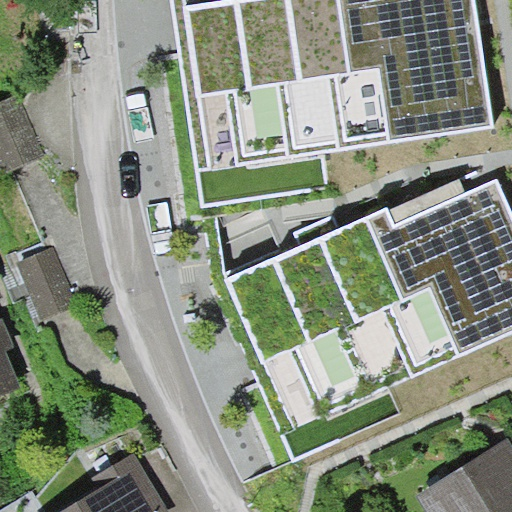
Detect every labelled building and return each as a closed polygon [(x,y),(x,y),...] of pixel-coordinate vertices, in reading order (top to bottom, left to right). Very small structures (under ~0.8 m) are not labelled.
[(212,0),(185,4),(209,167),(493,127),(474,0),(212,0)] [(46,154),(19,96),(0,104),(0,160),(5,173),(46,154)] [(511,335),(511,212),(497,179),(466,192),(396,224),(390,211),(388,206),(339,228),(333,215),(294,232),(300,245),(225,278),(295,432),(511,335)] [(460,179),(390,211),(396,224),(466,192),(460,179)] [(80,303),(54,247),(18,263),(43,320),(80,303)] [(0,397),(22,387),(6,356),(16,350),(4,321),(0,322),(0,290),(2,290),(0,286),(0,397)] [(511,511),(511,445),(508,439),(417,494),(426,511),(511,511)] [(99,488),(59,511),(171,511),(136,452),(93,478),(99,488)]
